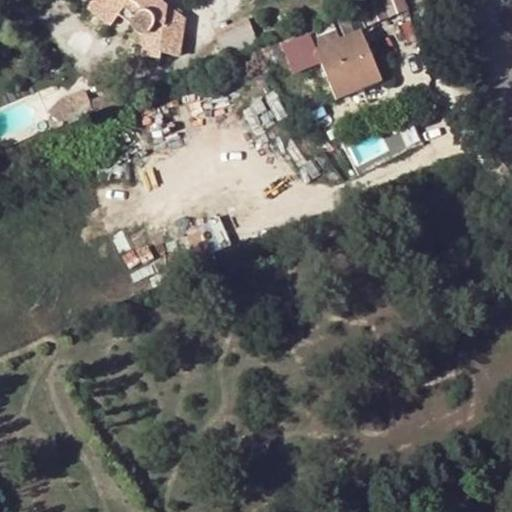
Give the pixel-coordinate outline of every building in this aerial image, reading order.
[(117,16),(97,0),(88,11),(109,27),(117,16)] [(96,0),(97,0),(117,16),(123,9),(134,18),(128,24),(130,29),(132,33),(136,35),(141,37),(139,57),(158,61),(159,55),(178,57),(183,20),(156,0),(96,0)] [(123,9),(117,16),(128,24),(134,18),(123,9)] [(227,51),(259,41),(251,17),(219,27),(227,51)] [(315,52),(320,64),(332,91),(376,72),(359,33),(315,52)] [(291,76),(320,64),(315,52),(311,43),(283,55),(291,76)] [(376,72),(332,91),(336,101),(380,82),(376,72)] [(89,102),(94,114),(134,96),(129,85),(89,102)] [(222,215),(196,228),(209,253),(235,240),(222,215)] [(498,511),(509,490),(478,475),(458,511),(498,511)]
